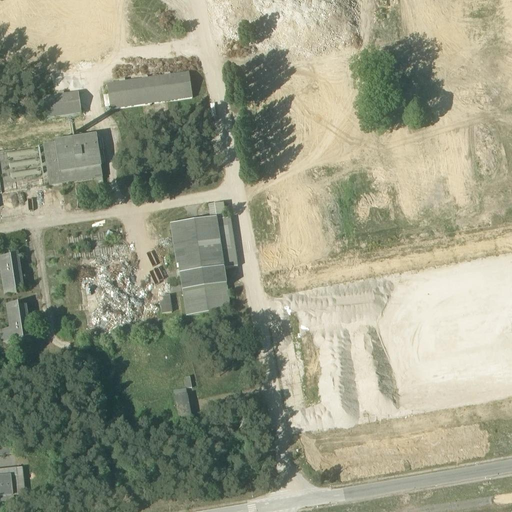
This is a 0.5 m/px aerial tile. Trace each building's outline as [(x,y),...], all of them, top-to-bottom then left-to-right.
[(0,0),(0,9),(2,9),(7,53),(30,50),(37,14),(28,13),(27,4),(47,8),(54,66),(77,63),(78,69),(87,68),(81,20),(95,23),(97,40),(114,38),(121,0),(0,0)] [(511,0),(499,0),(508,60),(511,59),(511,0)] [(447,3),(451,38),(432,40),(434,53),(454,51),(457,75),(470,74),(461,1),(447,3)] [(296,35),(296,18),(268,18),(268,35),(296,35)] [(293,121),(344,114),(336,45),(314,48),(315,60),(286,64),(288,82),(317,79),(320,97),(291,101),(293,121)] [(231,79),(261,76),(258,50),(228,53),(231,79)] [(110,89),(114,111),(200,98),(196,72),(110,85),(110,89)] [(43,99),(46,122),(83,116),(79,94),(43,99)] [(387,127),(398,214),(416,212),(411,175),(447,170),(451,206),(466,204),(456,115),(438,117),(443,154),(407,159),(403,125),(387,127)] [(291,122),(293,133),(302,131),(300,120),(291,122)] [(0,152),(0,177),(2,193),(105,177),(98,137),(0,152)] [(280,172),(307,168),(303,137),(276,140),(280,172)] [(287,255),(311,252),(302,189),(279,192),(287,255)] [(180,278),(186,318),(230,311),(224,270),(237,268),(230,220),(226,221),(217,222),(217,221),(210,222),(170,228),(177,269),(179,268),(179,272),(180,278)] [(511,237),(290,270),(293,288),(511,256),(511,237)] [(0,272),(1,273),(4,296),(17,294),(16,291),(24,290),(18,255),(10,256),(10,259),(0,260),(0,272)] [(159,300),(162,315),(172,314),(169,298),(159,300)] [(0,331),(0,333),(2,344),(23,341),(23,344),(32,342),(26,307),(19,308),(18,306),(6,307),(10,330),(0,331)] [(184,379),(186,392),(192,391),(190,378),(184,379)] [(179,419),(180,425),(191,423),(190,418),(187,397),(186,397),(185,392),(174,394),(176,407),(173,407),(174,413),(177,412),(179,419)] [(511,397),(317,426),(320,446),(511,418),(511,397)] [(0,472),(0,503),(14,502),(13,497),(25,496),(22,470),(0,472)]
